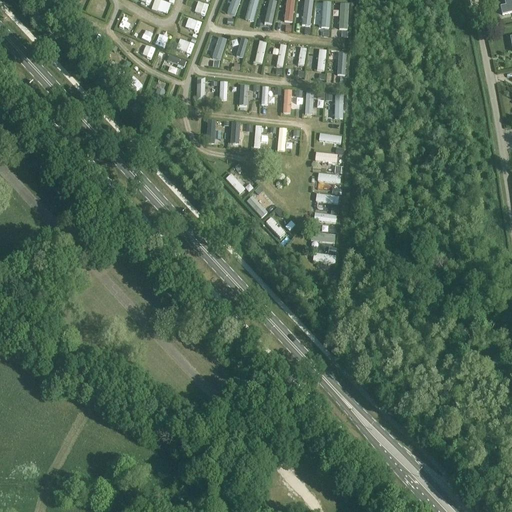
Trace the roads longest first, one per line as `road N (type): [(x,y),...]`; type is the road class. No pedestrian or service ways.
road 1 (primary): [(331,386),(0,30)]
road 2 (track): [(185,117),(197,146),(236,157),(293,211),(304,201),(308,125)]
road 3 (residential): [(511,213),(471,0)]
road 4 (primary): [(460,511),(331,386)]
road 5 (primary): [(331,386),(434,511)]
road 6 (track): [(337,128),(184,110)]
road 7 (track): [(337,88),(192,69)]
road 8 (track): [(119,0),(107,34),(157,74),(186,85)]
road 9 (track): [(338,43),(209,25)]
